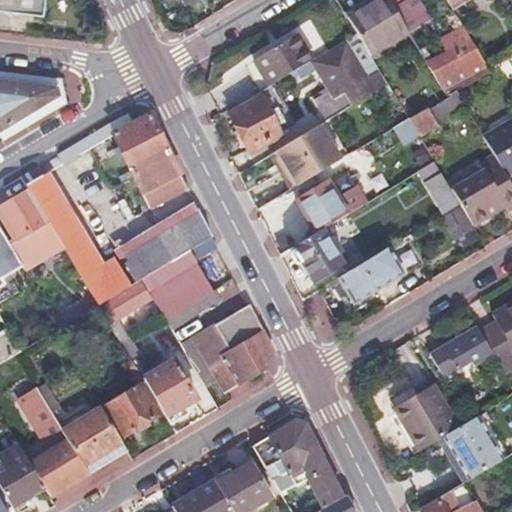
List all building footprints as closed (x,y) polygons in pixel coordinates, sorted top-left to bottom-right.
[(0,0),(0,12),(44,18),(46,0),(0,0)] [(370,5),(346,19),(356,34),(370,58),(407,35),(395,15),(386,0),(373,0),(369,3),(370,5)] [(386,0),(395,15),(416,2),(415,0),(386,0)] [(459,0),(449,7),(452,12),(472,0),(459,0)] [(441,41),(449,54),(461,47),(470,42),(462,28),(441,41)] [(370,58),(356,34),(343,42),(365,79),(378,71),(370,58)] [(253,61),(268,87),(310,61),(311,61),(296,35),(253,61)] [(344,94),(351,106),(386,85),(378,71),(365,79),(343,42),(311,61),(310,61),(333,100),(344,94)] [(449,54),(426,66),(445,98),(452,94),(454,93),(478,78),(488,72),(485,67),(470,42),(461,47),(449,54)] [(423,49),(418,52),(424,62),(429,59),(423,49)] [(0,130),(54,99),(52,90),(0,83),(0,130)] [(257,93),(226,111),(228,115),(259,99),(257,93)] [(314,112),(322,124),(351,106),(344,94),(333,100),(314,112)] [(259,99),(228,115),(248,153),(279,138),(259,99)] [(428,108),(407,120),(417,137),(437,125),(428,108)] [(117,171),(105,177),(110,186),(117,183),(120,189),(124,187),(134,182),(140,194),(178,174),(149,116),(131,125),(110,136),(130,174),(121,179),(117,171)] [(407,120),(392,129),(402,146),(417,137),(407,120)] [(511,120),(490,134),(511,170),(511,120)] [(318,126),(269,156),(290,191),(339,161),(318,126)] [(511,170),(490,134),(481,139),(492,157),(505,178),(511,174),(511,170)] [(47,224),(97,306),(140,280),(181,256),(166,229),(115,258),(84,205),(111,188),(110,186),(105,177),(83,140),(19,178),(27,190),(47,224)] [(459,206),(472,227),(503,209),(506,213),(511,209),(511,190),(505,178),(492,157),(478,165),(482,171),(450,191),(459,206)] [(443,216),(459,206),(450,191),(433,163),(417,172),(443,216)] [(184,185),(178,174),(140,194),(146,205),(184,185)] [(146,205),(140,194),(134,182),(124,187),(136,210),(146,205)] [(324,228),(364,204),(354,187),(336,199),(326,183),(294,203),(313,235),(324,228)] [(163,215),(191,197),(185,189),(158,206),(163,215)] [(0,218),(15,243),(47,224),(27,190),(14,198),(11,193),(3,197),(7,203),(0,206),(0,218)] [(166,229),(181,256),(189,251),(210,238),(197,211),(166,229)] [(313,235),(290,249),(310,283),(341,265),(336,257),(341,255),(324,228),(313,235)] [(189,251),(197,263),(218,248),(213,237),(210,238),(189,251)] [(386,249),(336,279),(351,305),(402,275),(386,249)] [(181,256),(140,280),(148,295),(197,263),(189,251),(181,256)] [(0,286),(3,285),(0,280),(11,273),(0,254),(0,286)] [(148,295),(166,324),(215,293),(197,263),(148,295)] [(149,301),(139,284),(100,307),(110,324),(149,301)] [(486,347),(491,356),(503,377),(511,371),(511,354),(511,353),(511,352),(511,303),(490,316),(493,323),(477,333),(486,347)] [(268,366),(271,352),(248,307),(214,327),(227,348),(220,352),(223,357),(222,357),(223,359),(210,366),(225,392),(268,366)] [(227,348),(214,327),(194,339),(210,366),(223,359),(222,357),(223,357),(220,352),(227,348)] [(477,333),(475,328),(440,348),(426,356),(440,380),(454,372),(469,363),(472,368),(491,356),(486,347),(477,333)] [(0,334),(0,364),(15,355),(20,352),(7,330),(0,334)] [(136,372),(130,361),(121,367),(128,377),(136,372)] [(142,381),(169,426),(186,416),(182,408),(196,400),(173,362),(142,381)] [(159,416),(141,386),(104,407),(123,437),(159,416)] [(408,435),(418,453),(435,443),(440,439),(457,429),(432,386),(392,410),(403,427),(407,424),(412,433),(408,435)] [(28,464),(43,489),(49,499),(87,476),(61,432),(36,391),(19,401),(46,447),(38,452),(41,457),(28,464)] [(61,432),(87,476),(126,453),(100,409),(61,432)] [(496,463),(500,461),(475,419),(457,429),(440,439),(466,482),(496,463)] [(322,510),(341,498),(304,425),(294,421),(250,448),(288,511),(300,511),(294,500),(300,497),(288,474),(290,473),(300,467),(302,471),(322,510)] [(403,427),(408,435),(412,433),(407,424),(403,427)] [(22,432),(12,438),(21,452),(30,446),(22,432)] [(440,439),(435,443),(461,485),(466,482),(440,439)] [(0,476),(0,489),(12,509),(43,489),(28,464),(26,461),(0,476)] [(263,487),(249,463),(216,483),(233,511),(244,511),(269,498),(263,487)] [(300,467),(290,473),(292,477),(302,471),(300,467)] [(231,511),(229,508),(214,484),(213,481),(183,499),(170,507),(172,511),(231,511)] [(476,511),(461,485),(436,499),(438,503),(420,511),(476,511)] [(352,511),(345,496),(341,498),(322,510),(318,511),(352,511)]
